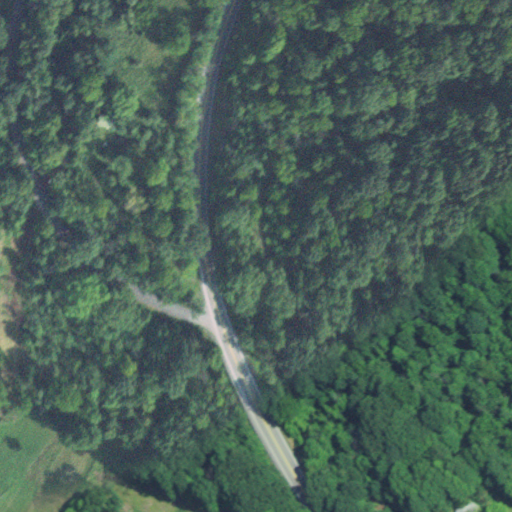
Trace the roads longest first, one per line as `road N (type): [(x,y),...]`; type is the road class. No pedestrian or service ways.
road 1 (primary): [(316,511),(222,328),(201,180),(216,71),(239,0)]
road 2 (residential): [(222,328),(123,286),(60,231),(41,201),(11,90),(19,0)]
